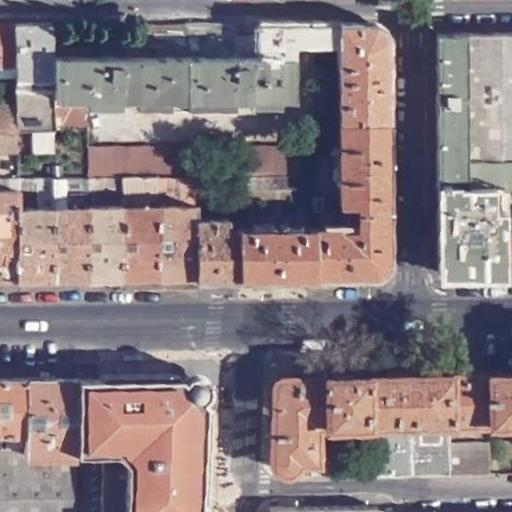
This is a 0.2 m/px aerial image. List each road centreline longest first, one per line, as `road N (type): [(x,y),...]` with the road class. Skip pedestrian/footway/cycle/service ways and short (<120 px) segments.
road 1 (tertiary): [(411,313),(405,3)]
road 2 (residential): [(235,487),(511,485)]
road 3 (primary): [(246,317),(0,319)]
road 4 (residential): [(172,0),(405,3)]
road 5 (residential): [(235,487),(246,317)]
road 6 (primary): [(411,313),(246,317)]
road 7 (residential): [(13,0),(172,0)]
